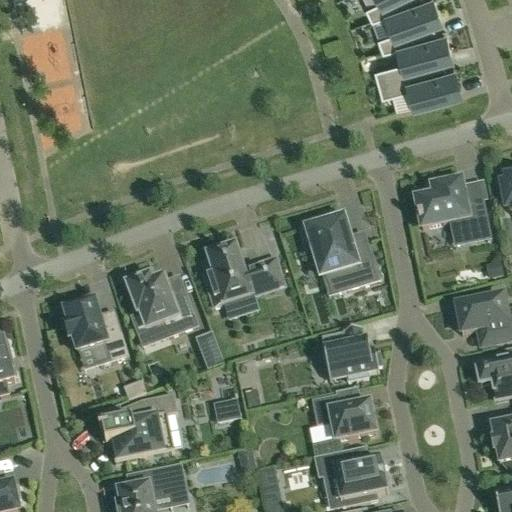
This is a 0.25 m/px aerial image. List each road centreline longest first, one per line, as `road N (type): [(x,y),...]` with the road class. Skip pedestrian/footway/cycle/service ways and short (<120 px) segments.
road 1 (residential): [(27,278),(179,221),(378,161)]
road 2 (residential): [(462,511),(469,469),(448,364),(412,327)]
road 3 (residential): [(412,327),(396,391),(426,511)]
road 4 (residential): [(378,161),(412,327)]
road 5 (residential): [(15,284),(56,442)]
road 6 (residential): [(378,161),(511,125)]
road 7 (residential): [(27,278),(0,150)]
road 8 (residential): [(511,124),(472,0)]
